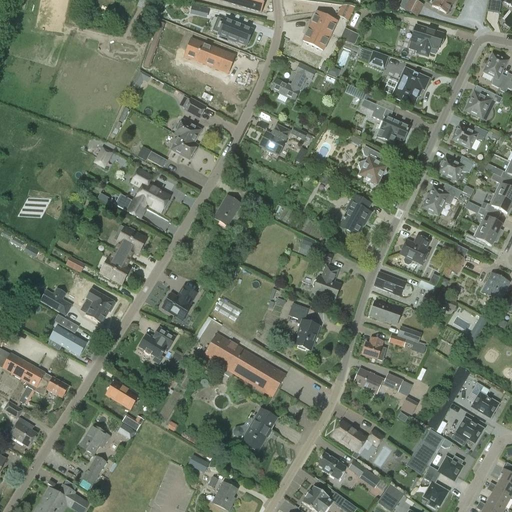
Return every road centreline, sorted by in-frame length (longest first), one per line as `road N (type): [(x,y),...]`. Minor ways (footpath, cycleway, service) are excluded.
road 1 (unclassified): [(11,511),(195,213),(271,66),(276,0)]
road 2 (residential): [(268,511),(326,414),(375,265),(475,45),(511,43)]
